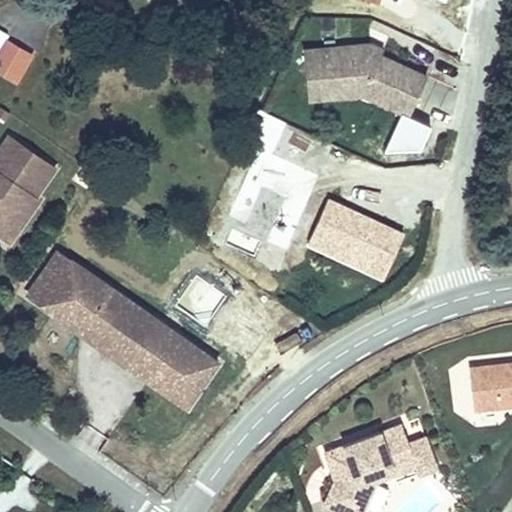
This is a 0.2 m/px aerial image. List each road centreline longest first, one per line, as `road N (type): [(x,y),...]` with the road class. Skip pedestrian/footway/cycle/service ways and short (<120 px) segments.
road 1 (tertiary): [(192,511),(281,397),(385,329),(456,299)]
road 2 (residential): [(456,299),(450,240),(495,0)]
road 3 (residential): [(140,511),(0,412)]
